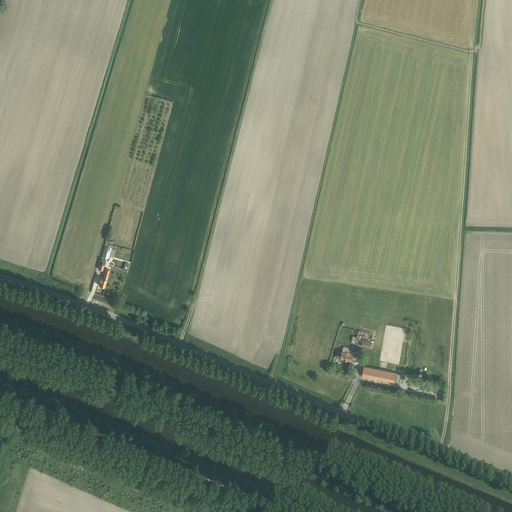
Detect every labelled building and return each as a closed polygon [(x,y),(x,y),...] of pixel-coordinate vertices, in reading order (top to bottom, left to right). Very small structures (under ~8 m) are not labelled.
[(112,244),(105,242),(98,265),(103,267),(106,257),(108,258),(112,244)] [(105,285),(109,267),(106,266),(104,272),(101,271),(97,283),(105,285)] [(353,335),(351,342),(370,347),(370,346),(373,347),(375,340),(372,339),(373,331),(359,328),(357,336),(353,335)] [(342,352),(340,358),(352,361),(353,358),(355,359),(357,353),(351,351),(351,350),(349,349),(349,347),(344,345),(342,352)] [(395,381),(396,372),(364,365),(362,375),(378,379),(378,378),(395,381)] [(396,372),(395,381),(403,383),(405,374),(396,372)]
